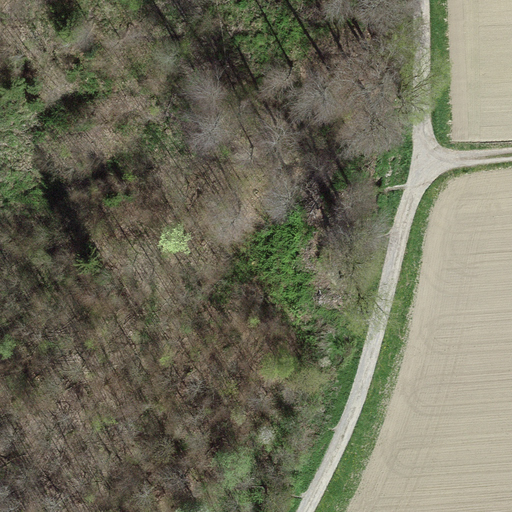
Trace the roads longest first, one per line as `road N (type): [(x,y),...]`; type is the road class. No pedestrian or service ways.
road 1 (track): [(303,511),(359,389),(419,159)]
road 2 (track): [(419,159),(420,0)]
